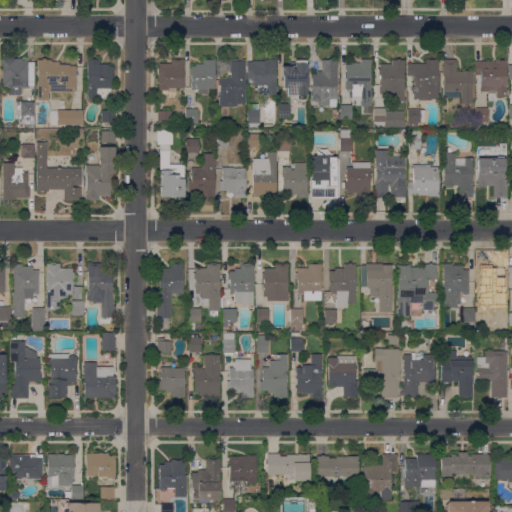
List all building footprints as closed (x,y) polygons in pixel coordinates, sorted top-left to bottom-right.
[(48,92),(48,100),(37,100),(37,60),(42,60),(42,58),(45,58),(45,60),(51,60),(51,62),(59,62),(59,64),(69,64),(69,66),(75,66),(75,81),(76,81),(76,87),(75,87),(75,92),(48,92)] [(8,95),(8,87),(7,87),(7,86),(2,86),(2,59),(22,59),(22,61),(28,60),(28,62),(34,62),(34,86),(28,86),(28,88),(21,88),(21,95),(8,95)] [(87,59),(99,59),(99,64),(108,64),(108,66),(114,66),(114,90),(111,90),(111,99),(87,99),(87,59)] [(171,64),(171,59),(184,59),(183,88),(168,88),(168,90),(159,90),(159,75),(157,75),(157,66),(159,66),(159,64),(171,64)] [(207,94),(198,94),(198,90),(191,89),(191,75),(189,75),(189,68),(191,68),(191,66),(196,66),(196,64),(203,64),(203,59),(215,60),(214,89),(207,89),(207,94)] [(236,107),(219,107),(219,95),(220,95),(220,77),(231,77),(231,73),(230,73),(230,59),(246,59),(246,104),(236,104),(236,107)] [(247,62),(253,62),(253,61),(266,61),(266,59),(276,59),(276,95),(257,95),(257,86),(253,86),(252,79),(247,79),(247,62)] [(312,72),(321,72),(322,60),(328,60),(328,59),(332,59),(332,60),(337,60),(337,107),(329,107),(329,106),(318,106),(318,102),(314,102),(314,101),(312,101),(312,72)] [(345,65),(351,65),(352,63),(360,63),(361,59),(372,59),(372,62),(370,62),(370,84),(371,84),(371,97),(362,97),(362,99),(352,99),(352,92),(351,92),(351,89),(345,89),(345,65)] [(391,64),(391,60),(396,60),(396,59),(399,59),(399,60),(405,60),(405,71),(404,71),(404,73),(405,73),(405,77),(403,77),(403,81),(405,81),(404,102),(392,101),(393,94),(379,94),(379,76),(377,76),(378,69),(379,69),(379,64),(391,64)] [(407,64),(426,64),(426,59),(438,59),(437,86),(438,86),(438,90),(437,90),(437,99),(431,99),(431,101),(418,100),(418,99),(413,99),(413,94),(412,94),(412,86),(413,86),(414,76),(407,76),(407,64)] [(456,72),(462,72),(462,71),(473,71),(473,75),(472,75),(472,104),(461,104),(461,98),(444,98),(444,74),(443,74),(443,59),(456,59),(456,72)] [(298,100),(298,98),(290,98),(290,95),(287,95),(287,88),(283,88),(283,76),(281,76),(281,66),(290,66),(290,62),(295,62),(295,60),(307,60),(307,100),(298,100)] [(496,62),(496,60),(507,60),(507,63),(505,63),(505,89),(507,89),(507,97),(502,97),(502,98),(499,98),(499,97),(496,97),(496,92),(481,92),(481,75),(475,75),(475,61),(496,62)] [(34,102),(34,128),(26,128),(26,124),(22,124),(21,115),(17,115),(17,102),(34,102)] [(258,104),(258,110),(259,110),(259,123),(260,123),(260,129),(247,129),(247,123),(248,123),(248,111),(247,111),(247,104),(258,104)] [(290,104),(290,117),(278,117),(278,104),(290,104)] [(351,105),(351,119),(340,119),(340,105),(351,105)] [(373,108),(385,108),(385,111),(404,111),(404,128),(373,127),(373,108)] [(488,108),(488,122),(475,122),(475,108),(488,108)] [(198,109),(198,124),(185,124),(185,109),(198,109)] [(407,109),(420,109),(420,110),(424,110),(425,110),(425,121),(424,122),(420,122),(420,123),(417,123),(417,127),(409,127),(409,123),(407,123),(407,109)] [(57,111),(57,110),(83,110),(83,125),(56,125),(56,111),(57,111)] [(115,110),(115,123),(101,122),(101,110),(115,110)] [(157,111),(171,111),(171,123),(158,123),(157,111)] [(157,144),(157,130),(172,129),(172,144),(157,144)] [(403,146),(403,140),(407,140),(407,129),(420,129),(420,149),(407,149),(407,146),(403,146)] [(350,138),(351,138),(351,151),(340,151),(340,130),(348,130),(350,131),(350,138)] [(115,131),(115,143),(101,143),(101,131),(115,131)] [(217,147),(216,133),(228,133),(228,147),(217,147)] [(248,134),(260,134),(259,148),(247,147),(248,134)] [(278,151),(278,137),(290,137),(290,151),(278,151)] [(199,139),(199,153),(185,153),(185,139),(199,139)] [(46,168),(81,168),(81,186),(72,185),(72,187),(81,187),(81,198),(79,198),(79,201),(64,201),(64,190),(48,189),(48,192),(45,192),(45,191),(40,191),(40,192),(36,192),(36,142),(47,142),(46,168)] [(34,158),(22,158),(22,156),(20,156),(20,145),(22,145),(22,144),(34,144),(34,158)] [(184,197),(160,197),(160,145),(170,145),(170,151),(169,151),(169,165),(184,165),(184,197)] [(115,147),(115,173),(109,173),(110,184),(112,184),(112,191),(110,191),(110,195),(99,196),(99,200),(94,200),(94,201),(89,201),(89,200),(86,200),(85,165),(99,165),(99,147),(115,147)] [(312,198),(312,148),(318,148),(318,149),(329,149),(329,158),(337,158),(337,178),(338,178),(338,198),(312,198)] [(404,156),(404,184),(405,184),(405,198),(391,197),(391,186),(388,186),(388,198),(375,198),(376,150),(388,150),(388,156),(400,156),(404,156)] [(275,199),(265,199),(265,195),(252,195),(252,159),(266,159),(266,152),(276,152),(275,199)] [(444,153),(455,153),(455,158),(473,158),(473,197),(460,197),(460,186),(443,186),(444,153)] [(201,154),(215,154),(215,197),(203,197),(203,193),(189,193),(189,179),(191,179),(191,168),(201,168),(201,154)] [(505,158),(504,186),(507,186),(507,198),(493,198),(494,186),(487,186),(487,188),(477,187),(477,158),(505,158)] [(370,162),(370,194),(371,194),(371,198),(358,198),(358,193),(346,193),(346,188),(341,188),(341,183),(346,183),(346,177),(345,177),(345,174),(346,174),(346,167),(353,168),(353,162),(370,162)] [(2,163),(14,163),(14,168),(22,168),(22,172),(28,172),(28,188),(29,188),(30,198),(28,198),(28,199),(16,199),(16,200),(3,200),(2,163)] [(308,198),(282,198),(282,167),(291,167),(291,170),(294,170),(294,163),(307,163),(308,198)] [(429,165),(429,167),(438,167),(438,193),(439,193),(439,197),(428,197),(428,195),(407,195),(407,182),(413,182),(412,165),(429,165)] [(246,168),(245,198),(233,198),(233,193),(227,193),(227,191),(220,191),(220,181),(222,181),(222,167),(246,168)] [(72,268),(72,273),(74,273),(74,279),(72,279),(72,281),(74,281),(74,284),(72,285),(72,295),(68,295),(68,299),(60,299),(60,311),(46,311),(46,292),(47,292),(47,267),(46,267),(46,264),(50,264),(50,263),(56,263),(56,264),(60,264),(60,268),(72,268)] [(157,318),(158,291),(159,291),(159,268),(171,268),(171,263),(183,263),(183,293),(170,293),(170,318),(157,318)] [(228,294),(229,280),(227,280),(227,273),(229,273),(229,271),(234,271),(234,269),(240,269),(241,264),(245,264),(245,263),(254,264),(253,292),(253,306),(243,305),(238,304),(235,302),(234,299),(233,297),(233,294),(228,294)] [(288,264),(288,292),(289,292),(288,301),(267,301),(267,296),(263,296),(264,268),(275,268),(275,263),(288,264)] [(344,268),(343,263),(355,263),(355,272),(356,272),(356,274),(355,274),(355,283),(356,283),(356,288),(355,288),(355,300),(356,300),(356,303),(355,303),(355,304),(348,304),(348,308),(336,308),(336,299),(336,294),(331,294),(331,286),(329,286),(329,271),(335,271),(335,268),(344,268)] [(392,263),(392,312),(379,313),(378,297),(370,297),(369,288),(366,288),(366,264),(392,263)] [(13,264),(22,264),(22,267),(32,267),(32,270),(39,270),(39,276),(38,276),(38,294),(33,294),(33,299),(24,299),(24,318),(13,318),(13,264)] [(219,288),(220,288),(220,311),(208,311),(208,306),(203,306),(203,299),(201,299),(201,294),(195,294),(195,283),(194,283),(194,280),(195,280),(195,279),(193,279),(193,273),(195,273),(195,268),(207,268),(207,264),(219,264),(219,288)] [(321,264),(321,301),(304,301),(304,294),(297,294),(297,279),(295,279),(295,268),(308,268),(308,264),(321,264)] [(397,265),(410,265),(410,267),(423,267),(423,264),(437,264),(437,280),(428,280),(428,293),(440,293),(440,300),(435,300),(435,304),(433,304),(433,310),(422,310),(410,310),(410,318),(397,318),(397,265)] [(443,264),(452,264),(452,266),(463,266),(463,270),(469,270),(469,294),(466,294),(466,295),(463,295),(463,294),(462,294),(462,292),(460,292),(460,308),(443,308),(443,264)] [(494,267),(494,264),(507,264),(507,269),(505,269),(505,290),(507,290),(507,301),(496,301),(496,293),(481,293),(481,278),(475,278),(475,267),(494,267)] [(88,271),(87,271),(87,266),(100,266),(100,276),(111,276),(111,291),(113,291),(113,306),(116,306),(116,318),(101,318),(101,303),(95,303),(95,302),(93,302),(93,301),(86,301),(86,291),(88,291),(88,271)] [(74,287),(82,287),(81,300),(74,299),(74,287)] [(83,301),(83,316),(71,316),(71,301),(83,301)] [(0,307),(10,307),(10,332),(0,332),(0,307)] [(44,332),(31,331),(32,308),(44,308),(44,332)] [(201,308),(201,322),(195,322),(195,330),(189,330),(189,322),(188,322),(188,308),(201,308)] [(268,308),(269,322),(256,322),(256,308),(268,308)] [(474,308),(474,322),(462,322),(462,308),(474,308)] [(236,309),(236,322),(228,322),(228,327),(223,327),(223,309),(236,309)] [(302,309),(303,330),(290,330),(290,309),(302,309)] [(336,323),(325,324),(324,310),(336,310),(336,323)] [(487,312),(487,326),(485,326),(485,328),(477,328),(477,326),(475,326),(475,312),(487,312)] [(101,351),(101,339),(102,339),(102,334),(114,334),(114,339),(115,339),(115,351),(101,351)] [(234,334),(234,353),(222,353),(222,339),(223,339),(223,334),(234,334)] [(189,352),(189,338),(193,338),(193,335),(198,335),(198,338),(201,338),(201,352),(189,352)] [(257,353),(257,335),(268,335),(268,353),(257,353)] [(399,335),(399,345),(388,345),(388,335),(399,335)] [(157,338),(164,338),(164,341),(171,341),(171,353),(157,353),(157,338)] [(302,338),(302,352),(290,352),(290,338),(302,338)] [(27,398),(11,398),(11,379),(14,379),(14,362),(9,362),(9,342),(24,342),(38,352),(38,380),(27,380),(27,398)] [(399,377),(397,377),(397,398),(381,398),(380,385),(363,385),(362,369),(375,369),(375,348),(383,348),(383,349),(399,349),(399,377)] [(472,356),(472,398),(458,398),(458,381),(452,381),(452,383),(440,383),(440,351),(456,351),(456,356),(472,356)] [(507,398),(491,398),(491,381),(476,381),(476,357),(485,357),(485,351),(507,351),(507,398)] [(69,354),(69,355),(74,355),(74,356),(76,356),(76,359),(77,359),(77,364),(76,364),(76,383),(70,383),(70,386),(66,386),(66,398),(48,398),(48,385),(50,385),(50,378),(50,366),(47,366),(47,360),(51,360),(50,354),(69,354)] [(219,398),(206,398),(206,396),(200,396),(200,393),(194,393),(194,371),(193,371),(193,367),(195,367),(195,363),(200,363),(200,355),(208,355),(208,354),(215,354),(215,355),(220,355),(219,398)] [(269,368),(269,361),(275,361),(275,354),(287,354),(287,370),(286,370),(286,388),(287,388),(287,398),(282,397),(282,399),(279,399),(279,398),(273,397),(274,393),(267,393),(267,391),(260,390),(260,381),(262,381),(262,368),(269,368)] [(321,390),(322,390),(322,397),(323,397),(323,399),(321,399),(311,398),(311,394),(302,394),(302,393),(296,393),(296,373),(296,368),(298,368),(298,366),(301,366),(301,365),(310,365),(311,354),(322,354),(321,390)] [(403,355),(411,355),(411,360),(423,360),(423,355),(433,355),(433,368),(436,368),(436,382),(418,382),(418,398),(403,398),(403,355)] [(355,356),(354,397),(352,397),(352,399),(348,399),(348,397),(343,397),(343,387),(328,386),(329,364),(327,364),(328,358),(336,358),(337,356),(355,356)] [(250,359),(250,368),(253,368),(253,398),(241,398),(241,393),(234,393),(234,390),(227,390),(227,381),(229,381),(229,368),(235,368),(235,359),(250,359)] [(113,367),(113,376),(115,376),(115,396),(114,396),(114,398),(84,398),(84,379),(83,363),(96,363),(96,367),(113,367)] [(184,368),(184,388),(185,388),(185,397),(180,397),(180,399),(176,399),(176,397),(172,397),(172,393),(166,393),(166,390),(158,390),(158,381),(160,381),(161,367),(184,368)] [(47,486),(48,454),(53,454),(53,453),(58,453),(58,454),(62,454),(62,453),(64,453),(64,455),(73,455),(73,483),(68,486),(47,486)] [(453,474),(452,476),(440,476),(440,457),(451,457),(451,454),(458,454),(458,453),(467,453),(467,454),(488,455),(488,472),(489,472),(489,478),(472,478),(472,474),(469,474),(453,474)] [(107,478),(107,477),(86,476),(86,454),(108,454),(108,456),(116,456),(115,476),(115,477),(113,478),(107,478)] [(267,454),(280,454),(280,456),(287,456),(287,455),(299,455),(299,454),(300,454),(300,455),(307,455),(307,454),(309,454),(309,481),(283,481),(283,475),(267,475),(267,454)] [(382,465),(382,454),(398,454),(398,457),(397,457),(398,472),(391,472),(391,476),(390,476),(390,487),(391,487),(391,500),(381,500),(381,496),(373,496),(373,497),(364,497),(364,465),(382,465)] [(9,455),(42,455),(42,479),(27,479),(27,478),(22,478),(22,479),(17,479),(17,478),(9,478),(9,455)] [(229,456),(247,456),(247,455),(256,455),(256,484),(247,484),(247,480),(229,481),(229,456)] [(404,459),(416,459),(416,455),(435,455),(435,481),(436,481),(436,487),(404,487),(404,459)] [(329,456),(329,458),(335,458),(335,457),(358,457),(358,477),(343,477),(343,476),(340,476),(340,481),(333,481),(332,477),(318,477),(318,476),(316,476),(316,456),(329,456)] [(511,483),(508,483),(508,479),(496,480),(496,477),(494,477),(494,458),(504,458),(511,458),(511,483)] [(159,464),(164,465),(164,461),(171,461),(171,459),(175,459),(175,460),(180,460),(180,459),(184,460),(184,475),(187,475),(186,497),(174,497),(174,489),(167,488),(167,490),(165,490),(165,491),(161,491),(161,490),(158,490),(159,464)] [(192,501),(191,473),(197,473),(197,470),(206,470),(205,459),(220,459),(220,472),(219,472),(220,500),(192,501)] [(83,486),(83,499),(71,499),(71,486),(83,486)] [(100,499),(100,487),(114,487),(114,499),(100,499)] [(18,502),(8,502),(8,492),(12,492),(12,489),(14,489),(19,494),(19,499),(17,499),(18,502)] [(223,511),(223,499),(234,499),(234,511),(223,511)] [(400,511),(400,502),(414,502),(414,511),(400,511)] [(487,502),(487,511),(448,511),(448,502),(487,502)] [(67,511),(67,504),(100,503),(100,511),(67,511)]
